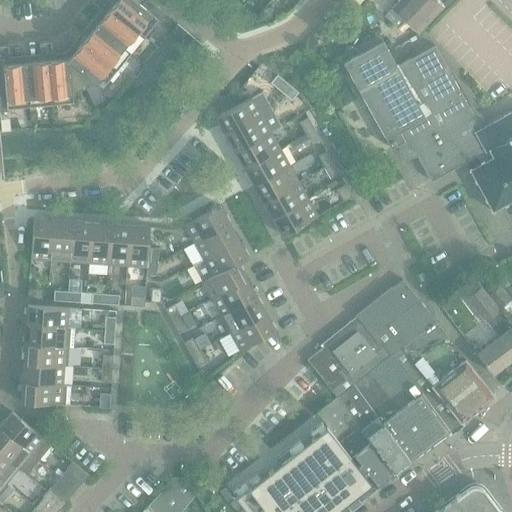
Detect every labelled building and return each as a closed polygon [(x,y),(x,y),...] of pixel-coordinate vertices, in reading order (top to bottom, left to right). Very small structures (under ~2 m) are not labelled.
[(166,16),(146,0),(141,6),(134,0),(117,0),(113,5),(107,0),(93,0),(92,3),(105,14),(86,37),(72,26),(64,36),(78,47),(69,59),(53,60),(52,42),(39,43),(41,61),(10,63),(9,46),(0,46),(0,64),(4,64),(5,87),(0,87),(0,112),(9,112),(9,109),(74,104),(73,94),(95,83),(103,89),(159,21),(161,23),(166,16)] [(444,6),(437,0),(399,0),(393,8),(419,32),(444,6)] [(319,37),(326,30),(321,25),(314,32),(319,37)] [(383,41),(344,63),(391,149),(404,142),(409,151),(413,148),(431,182),(478,157),(482,164),(470,171),(493,211),(511,200),(511,112),(480,130),(478,127),(482,125),(476,115),(473,117),(434,46),(397,67),(383,41)] [(278,76),(271,84),(281,92),(288,84),(278,76)] [(292,101),(298,93),(288,84),(281,92),(292,101)] [(263,92),(252,98),(217,118),(226,136),(272,109),(263,92)] [(236,152),(271,133),(282,126),(272,109),(226,136),(236,152)] [(308,118),(299,123),(306,135),(315,130),(308,118)] [(313,146),(321,142),(315,130),(306,135),(310,142),(313,146)] [(236,152),(245,169),(280,149),(271,133),(236,152)] [(306,135),(292,143),(296,150),(310,142),(306,135)] [(245,169),(254,186),(290,166),(280,149),(245,169)] [(327,151),(318,156),(325,169),(333,164),(327,151)] [(331,180),(340,175),(333,164),(325,169),(331,180)] [(254,186),(264,203),(299,183),(290,166),(254,186)] [(264,203),(273,220),(308,200),(299,183),(264,203)] [(352,198),(346,186),(337,191),(344,202),(352,198)] [(282,236),(318,217),(308,200),(273,220),(282,236)] [(185,226),(195,243),(195,244),(230,224),(220,206),(185,226)] [(33,219),(31,259),(50,260),(53,220),(33,219)] [(50,260),(70,262),(72,221),(53,220),(50,260)] [(70,262),(88,263),(91,223),(72,221),(70,262)] [(88,263),(108,264),(110,224),(91,223),(88,263)] [(108,264),(127,266),(129,225),(110,224),(108,264)] [(195,243),(184,249),(193,266),(239,241),(230,224),(195,244),(195,243)] [(148,248),(150,227),(129,225),(127,266),(147,267),(147,261),(148,248)] [(238,264),(249,258),(239,241),(193,266),(202,282),(213,276),(238,264)] [(158,248),(148,248),(147,261),(157,261),(158,248)] [(146,274),(156,275),(157,261),(147,261),(147,267),(146,274)] [(202,282),(212,300),(247,280),(238,264),(213,276),(202,282)] [(212,300),(221,316),(257,297),(247,280),(212,300)] [(411,460),(493,396),(402,280),(390,289),(321,345),(323,347),(307,360),(337,398),(353,386),(411,460)] [(500,309),(510,302),(499,287),(489,295),(500,309)] [(511,358),(511,327),(510,325),(511,324),(500,313),(480,288),(465,299),(484,324),(486,322),(498,338),(476,354),(492,374),(511,358)] [(41,300),(42,290),(28,289),(28,299),(41,300)] [(160,303),(161,289),(151,289),(150,302),(160,303)] [(54,290),(54,301),(67,302),(68,291),(54,290)] [(67,302),(86,303),(86,293),(68,291),(67,302)] [(92,293),(86,293),(86,303),(105,304),(106,294),(92,293)] [(118,305),(119,295),(106,294),(105,304),(118,305)] [(144,307),(145,297),(131,296),(131,306),(144,307)] [(221,316),(231,333),(266,314),(257,297),(221,316)] [(67,328),(68,308),(28,305),(26,325),(67,328)] [(175,305),(166,310),(172,322),(181,317),(175,305)] [(188,313),(181,317),(188,328),(195,325),(188,313)] [(240,350),(275,331),(266,314),(231,333),(240,350)] [(116,317),(105,317),(105,330),(115,331),(116,317)] [(178,333),(188,328),(181,317),(172,322),(178,333)] [(73,328),(67,328),(26,325),(25,345),(72,348),(73,328)] [(104,344),(114,345),(115,331),(105,330),(104,344)] [(204,332),(193,338),(199,349),(210,343),(204,332)] [(193,338),(184,343),(190,355),(200,350),(199,349),(193,338)] [(23,364),(64,367),(71,367),(72,348),(25,345),(23,364)] [(196,367),(206,362),(200,350),(190,355),(196,367)] [(113,356),(103,355),(102,369),(112,369),(113,356)] [(63,386),(64,367),(23,364),(22,383),(63,386)] [(101,382),(111,383),(112,369),(102,369),(101,382)] [(21,402),(66,406),(67,386),(63,386),(22,383),(21,402)] [(395,472),(411,460),(353,386),(337,398),(395,472)] [(110,408),(110,395),(100,394),(99,408),(110,408)] [(326,425),(377,486),(395,472),(337,398),(317,414),(326,425)] [(52,446),(12,412),(0,426),(0,428),(39,461),(52,446)] [(364,495),(374,486),(326,425),(235,497),(246,511),(341,511),(344,510),(364,495)] [(0,452),(18,468),(27,475),(39,461),(0,428),(0,452)] [(0,477),(6,483),(18,468),(0,452),(0,477)] [(83,482),(89,476),(72,462),(67,469),(83,482)] [(0,502),(1,504),(14,489),(6,483),(0,477),(0,502)] [(183,511),(196,497),(186,479),(173,478),(148,506),(153,511),(183,511)] [(225,487),(220,491),(227,501),(232,497),(225,487)] [(498,511),(484,494),(480,489),(474,487),(468,488),(435,511),(498,511)] [(51,488),(43,497),(52,504),(59,495),(51,488)] [(60,511),(67,502),(59,495),(52,504),(60,511)]
